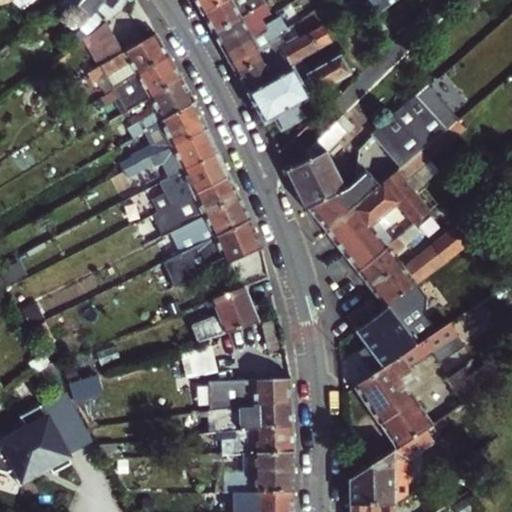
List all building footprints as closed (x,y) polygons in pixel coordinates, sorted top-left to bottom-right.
[(0,8),(11,0),(10,0),(2,0),(0,2),(0,8)] [(10,0),(11,0),(21,14),(36,0),(10,0)] [(90,18),(78,30),(87,36),(108,19),(131,0),(66,0),(67,1),(90,18)] [(222,0),(195,0),(202,11),(222,0)] [(222,0),(202,11),(213,31),(262,4),(260,0),(222,0)] [(326,0),(325,0),(324,1),(332,14),(342,8),(336,0),(326,0)] [(348,10),(358,4),(354,0),(352,0),(344,6),(348,10)] [(366,0),(377,14),(395,0),(366,0)] [(58,11),(78,30),(90,18),(67,1),(58,11)] [(213,31),(224,51),(267,27),(264,22),(248,30),(245,26),(261,17),(268,13),(262,4),(213,31)] [(264,22),(261,17),(245,26),(248,30),(264,22)] [(123,52),(108,19),(87,36),(83,39),(99,66),(123,52)] [(281,49),(289,62),(331,38),(322,25),(285,46),(281,49)] [(224,51),(235,71),(273,50),(267,41),(273,38),(270,33),(267,27),(224,51)] [(270,33),(273,38),(279,35),(276,29),(270,33)] [(99,66),(112,89),(168,55),(155,33),(123,52),(99,66)] [(235,71),(246,90),(291,65),(289,62),(281,49),(285,46),(279,35),(273,38),(267,41),(273,50),(235,71)] [(300,81),(291,65),(246,90),(263,120),(272,115),(279,127),(282,127),(303,116),(304,112),(298,101),(349,72),(339,54),(305,73),(305,78),(300,81)] [(168,55),(112,89),(102,95),(107,105),(141,84),(149,97),(181,80),(168,55)] [(112,89),(99,66),(89,73),(102,95),(112,89)] [(127,126),(134,136),(144,130),(194,101),(181,80),(149,97),(157,110),(127,126)] [(421,92),(415,93),(445,127),(457,117),(433,91),(426,97),(421,92)] [(306,207),(324,229),(441,130),(445,127),(415,93),(356,149),(353,179),(345,186),(343,187),(306,207)] [(138,103),(135,97),(122,104),(125,110),(138,103)] [(194,101),(144,130),(151,144),(132,154),(133,156),(119,162),(123,170),(146,158),(149,156),(207,129),(194,101)] [(138,103),(125,110),(129,116),(142,109),(138,103)] [(304,160),(285,168),(303,208),(306,207),(343,187),(345,186),(332,159),(328,151),(347,132),(353,125),(340,114),(304,149),(307,155),(303,156),(304,160)] [(161,163),(168,177),(217,152),(207,129),(149,156),(154,167),(161,163)] [(357,270),(386,246),(371,226),(397,204),(412,224),(428,211),(411,190),(403,181),(425,162),(422,159),(426,155),(429,159),(450,141),(441,130),(324,229),(357,270)] [(353,138),(347,132),(328,151),(332,159),(353,138)] [(174,190),(167,194),(173,205),(228,176),(217,152),(168,177),(174,190)] [(429,159),(426,155),(422,159),(425,162),(403,181),(411,190),(437,169),(429,159)] [(149,166),(146,158),(123,170),(128,178),(149,166)] [(152,240),(170,232),(238,197),(228,176),(173,205),(167,194),(165,191),(149,199),(156,213),(161,221),(146,229),(152,240)] [(179,254),(248,219),(238,197),(170,232),(179,254)] [(145,201),(128,209),(134,221),(151,213),(145,201)] [(158,265),(170,289),(261,247),(248,219),(179,254),(158,265)] [(443,261),(474,238),(461,220),(430,244),(443,261)] [(397,237),(403,244),(418,231),(412,224),(397,237)] [(357,270),(371,287),(400,264),(392,254),(403,244),(397,237),(386,246),(357,270)] [(385,304),(415,282),(400,264),(371,287),(385,304)] [(197,340),(257,321),(244,286),(211,299),(218,316),(191,326),(197,340)] [(355,327),(377,310),(368,299),(346,315),(355,327)] [(381,365),(444,323),(436,312),(409,330),(411,331),(408,332),(385,304),(377,310),(355,327),(354,327),(381,365)] [(450,319),(444,323),(453,337),(459,333),(450,319)] [(31,328),(43,347),(55,342),(44,322),(31,328)] [(370,410),(405,386),(416,379),(408,367),(453,337),(444,323),(381,365),(353,384),(370,410)] [(459,368),(476,393),(488,385),(480,374),(476,377),(466,363),(459,368)] [(444,377),(462,402),(472,395),(476,393),(459,368),(444,377)] [(94,387),(90,376),(64,384),(70,394),(94,387)] [(255,404),(291,402),(292,377),(239,379),(239,381),(221,382),(220,394),(207,397),(209,410),(225,408),(255,406),(255,404)] [(370,410),(377,421),(413,397),(405,386),(370,410)] [(394,447),(431,423),(413,397),(377,421),(394,447)] [(90,429),(74,401),(60,409),(66,418),(54,426),(65,444),(90,429)] [(292,426),(291,402),(255,404),(255,406),(225,408),(226,422),(212,423),(214,432),(258,427),(292,426)] [(71,463),(41,407),(0,445),(0,470),(7,473),(12,469),(20,485),(41,474),(51,474),(71,463)] [(90,429),(106,427),(104,416),(90,417),(90,429)] [(439,436),(431,423),(394,447),(347,477),(347,503),(394,503),(393,481),(406,481),(405,457),(439,436)] [(258,427),(214,432),(206,433),(206,440),(221,439),(221,453),(241,452),(254,451),(292,449),(292,426),(258,427)] [(107,457),(116,457),(116,443),(99,444),(107,457)] [(233,491),(293,490),(292,449),(254,451),(255,471),(241,470),(222,470),(222,490),(233,491)] [(254,451),(241,452),(241,470),(255,471),(254,451)] [(445,489),(451,498),(475,482),(470,473),(445,489)] [(213,506),(213,511),(292,511),(293,490),(233,491),(234,502),(223,502),(223,506),(213,506)] [(464,494),(452,502),(458,511),(463,511),(472,506),(464,494)] [(393,511),(394,503),(347,503),(347,511),(393,511)]
